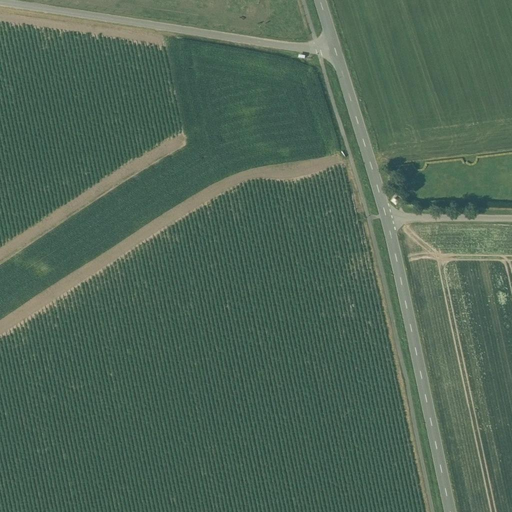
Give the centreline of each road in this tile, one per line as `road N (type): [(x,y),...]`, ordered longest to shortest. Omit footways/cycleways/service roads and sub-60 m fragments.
road 1 (unclassified): [(333,45),(282,46),(0,2)]
road 2 (tertiary): [(386,218),(450,511)]
road 3 (tertiary): [(333,45),(386,218)]
road 4 (unclassified): [(386,218),(511,219)]
